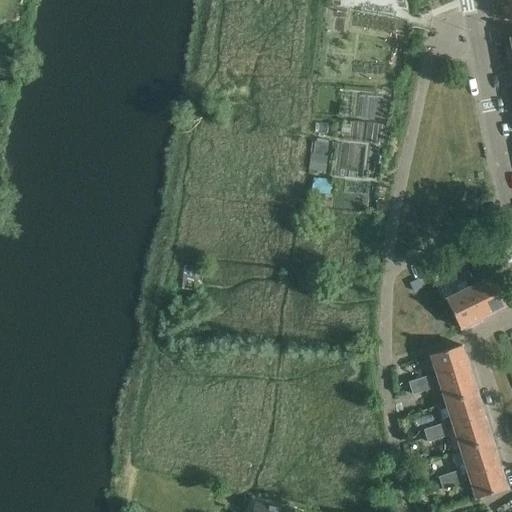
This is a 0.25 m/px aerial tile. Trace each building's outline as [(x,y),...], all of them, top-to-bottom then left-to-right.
[(15,69),(2,66),(0,70),(0,74),(12,78),(15,69)] [(315,141),(313,153),(321,155),(326,151),(327,143),(315,141)] [(310,154),(308,169),(324,171),(326,156),(310,154)] [(331,181),(314,181),(314,189),(317,195),(331,195),(331,181)] [(461,259),(455,261),(465,281),(471,278),(461,259)] [(465,281),(455,261),(449,264),(459,284),(465,281)] [(183,265),(181,289),(193,290),(195,266),(183,265)] [(491,276),(468,287),(483,318),(506,307),(491,276)] [(468,287),(445,298),(460,329),(483,318),(468,287)] [(462,345),(429,355),(437,379),(470,369),(462,345)] [(470,369),(437,379),(430,381),(410,388),(412,395),(432,388),(432,391),(440,388),(445,403),(477,393),(470,369)] [(408,382),(410,388),(430,381),(428,375),(408,382)] [(477,393),(445,403),(452,427),(484,417),(477,393)] [(484,417),(452,427),(460,451),(492,441),(484,417)] [(423,429),(425,436),(446,429),(443,423),(423,429)] [(446,429),(425,436),(427,442),(448,435),(446,429)] [(492,441),(460,451),(467,475),(500,465),(492,441)] [(500,465),(467,475),(475,499),(507,488),(500,465)] [(458,470),(438,477),(440,483),(460,476),(458,470)] [(460,476),(440,483),(442,490),(462,483),(460,476)] [(295,511),(255,502),(252,511),(295,511)]
